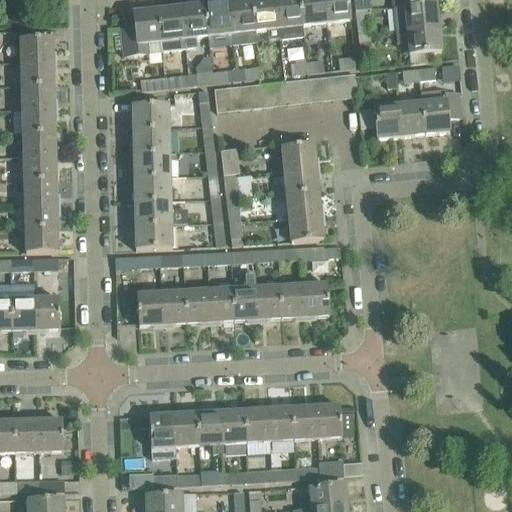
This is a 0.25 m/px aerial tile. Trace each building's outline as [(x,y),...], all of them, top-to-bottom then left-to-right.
[(268,43),(280,41),(274,0),(272,0),(251,2),(255,34),(266,33),(268,43)] [(303,39),(298,0),(274,0),(280,41),(303,39)] [(302,29),(326,26),(322,0),(298,0),(303,39),(304,39),(302,29)] [(322,0),(326,26),(350,23),(347,0),(322,0)] [(369,0),(353,0),(355,13),(366,12),(371,12),(369,0)] [(436,7),(435,0),(391,0),(393,11),(436,7)] [(251,2),(228,5),(233,47),(256,45),(255,34),(251,2)] [(228,5),(204,8),(208,39),(209,50),(233,47),(228,5)] [(438,30),(436,7),(393,11),(395,35),(438,30)] [(196,41),(208,39),(204,8),(181,10),(185,53),(186,53),(185,52),(197,50),(196,41)] [(185,53),(181,10),(157,13),(161,44),(162,56),(185,53)] [(358,38),(368,37),(370,37),(366,12),(355,13),(358,38)] [(121,36),(114,37),(116,49),(122,48),(124,60),(144,58),(149,58),(147,45),(161,44),(157,13),(133,16),(134,31),(121,32),(121,35),(121,36)] [(409,58),(441,55),(438,30),(395,35),(397,47),(408,46),(409,58)] [(370,37),(368,37),(358,38),(360,61),(373,61),(370,37)] [(21,66),(53,65),(52,41),(20,42),(21,66)] [(354,60),(338,62),(339,73),(355,71),(354,60)] [(322,63),(306,65),(306,67),(304,67),(305,72),(308,72),(309,77),(324,75),(323,74),(322,63)] [(53,89),(53,65),(21,66),(22,90),(53,89)] [(309,77),(308,72),(305,72),(304,67),(306,67),(306,65),(290,67),(291,79),(309,77)] [(458,66),(442,68),(444,83),(460,81),(458,66)] [(259,70),(235,72),(237,85),(260,82),(259,70)] [(416,72),(417,81),(420,81),(420,84),(435,82),(434,70),(416,72)] [(237,85),(235,72),(212,75),(212,78),(210,78),(210,83),(213,83),(214,87),(237,85)] [(420,84),(420,81),(417,81),(416,72),(402,74),(403,85),(420,84)] [(212,78),(212,75),(188,77),(190,90),(214,87),(213,83),(210,83),(210,78),(212,78)] [(394,75),(386,76),(387,92),(396,91),(394,75)] [(190,90),(188,77),(164,80),(165,82),(163,82),(163,88),(167,87),(167,92),(190,90)] [(357,101),(355,79),(355,77),(343,79),(345,102),(357,101)] [(343,79),(331,80),(334,103),(345,102),(343,79)] [(164,80),(143,82),(145,95),(167,92),(167,87),(163,88),(163,82),(165,82),(164,80)] [(331,80),(319,81),(322,104),(334,103),(331,80)] [(319,81),(308,82),(310,106),(322,104),(319,81)] [(308,82),(300,83),(296,84),(298,107),(310,106),(308,82)] [(296,84),(284,85),(287,108),(298,107),(296,84)] [(284,85),(272,86),(275,110),(287,108),(284,85)] [(272,86),(261,88),(263,111),(275,110),(272,86)] [(263,111),(261,88),(249,89),(251,112),(263,111)] [(22,113),(54,113),(53,89),(22,90),(22,113)] [(249,89),(237,90),(240,113),(251,112),(249,89)] [(237,90),(225,91),(228,115),(240,113),(237,90)] [(228,115),(225,91),(214,93),(216,116),(228,115)] [(458,97),(445,98),(445,93),(420,96),(421,106),(425,138),(449,135),(447,122),(461,121),(458,97)] [(202,131),(211,130),(209,105),(199,106),(202,131)] [(425,138),(421,106),(398,109),(401,140),(425,138)] [(132,133),(169,132),(168,107),(132,108),(132,133)] [(401,140),(398,109),(374,111),(374,112),(358,114),(360,133),(376,131),(377,143),(401,140)] [(54,113),(22,113),(23,137),(54,136),(54,113)] [(214,154),(211,130),(202,131),(204,155),(214,154)] [(170,156),(169,132),(132,133),(133,157),(170,156)] [(55,160),(54,136),(23,137),(23,161),(55,160)] [(315,171),(313,147),(281,151),(283,174),(315,171)] [(223,180),(235,179),(235,177),(239,176),(236,152),(220,154),(223,180)] [(207,179),(217,178),(214,154),(204,155),(207,179)] [(170,180),(170,156),(133,157),(133,181),(170,180)] [(55,160),(23,161),(24,185),(56,184),(55,160)] [(315,171),(283,174),(286,198),(318,195),(315,171)] [(210,203),(220,202),(217,178),(207,179),(210,203)] [(226,204),(238,203),(238,200),(252,198),(250,178),(235,180),(235,179),(223,180),(226,204)] [(171,204),(170,180),(133,181),(134,205),(171,204)] [(56,184),(24,185),(24,208),(24,209),(56,208),(56,184)] [(318,195),(286,198),(288,222),(320,218),(318,195)] [(213,227),(223,226),(220,202),(210,203),(213,227)] [(229,228),(241,226),(238,203),(226,204),(229,228)] [(171,228),(171,204),(134,205),(135,229),(171,228)] [(56,208),(24,209),(25,233),(57,232),(56,208)] [(288,222),(291,246),(323,243),(320,218),(288,222)] [(213,227),(216,250),(226,249),(223,226),(213,227)] [(241,226),(229,228),(231,249),(243,248),(241,226)] [(171,228),(135,229),(135,254),(172,253),(171,228)] [(57,232),(25,233),(26,256),(26,257),(58,256),(57,255),(57,232)] [(301,252),(302,263),(324,261),(324,250),(301,252)] [(302,263),(301,252),(277,253),(278,264),(302,263)] [(254,254),(254,265),(278,264),(277,253),(254,254)] [(254,265),(254,254),(230,256),(230,267),(254,265)] [(207,268),(230,267),(230,256),(206,257),(207,268)] [(207,268),(206,257),(182,258),(183,270),(207,268)] [(158,259),(159,271),(183,270),(182,258),(158,259)] [(159,271),(158,259),(135,261),(136,272),(159,271)] [(34,263),(34,274),(58,273),(58,262),(34,263)] [(0,274),(10,274),(10,263),(0,263),(0,274)] [(10,263),(10,274),(34,274),(34,263),(10,263)] [(243,292),(232,293),(234,325),(257,324),(256,291),(255,291),(254,275),(243,276),(243,292)] [(305,321),(329,320),(327,287),(303,289),(305,321)] [(281,322),(305,321),(303,289),(280,290),(281,322)] [(257,324),(281,322),(280,290),(256,291),(257,324)] [(232,293),(208,294),(210,326),(234,325),(232,293)] [(186,327),(210,326),(208,294),(184,295),(186,327)] [(162,329),(186,327),(184,295),(160,297),(162,329)] [(160,297),(136,298),(138,330),(162,329),(160,297)] [(35,302),(36,334),(60,333),(59,301),(35,302)] [(0,334),(12,335),(11,303),(0,302),(0,334)] [(36,334),(35,302),(11,303),(12,335),(36,334)] [(318,442),(341,441),(340,409),(316,410),(318,442)] [(294,444),(317,442),(318,442),(316,410),(292,412),(294,444)] [(294,444),(292,412),(268,413),(270,445),(294,444)] [(270,445),(268,413),(244,414),(246,446),(270,445)] [(246,446),(244,414),(220,416),(222,448),(246,446)] [(198,449),(222,448),(220,416),(196,417),(198,449)] [(198,449),(196,417),(173,418),(174,450),(198,449)] [(173,418),(149,420),(151,452),(151,463),(175,461),(174,450),(173,418)] [(14,425),(15,457),(39,456),(38,424),(14,425)] [(39,456),(63,455),(62,424),(38,424),(39,456)] [(14,425),(0,425),(0,457),(15,457),(14,425)] [(344,481),(344,479),(343,465),(319,466),(320,482),(344,481)] [(320,482),(319,466),(318,466),(319,470),(295,472),(296,484),(320,482)] [(296,484),(295,472),(271,473),(272,485),(296,484)] [(272,485),(271,473),(248,474),(248,486),(272,485)] [(248,486),(248,474),(224,476),(224,487),(248,486)] [(200,488),(224,487),(224,476),(200,477),(200,488)] [(200,488),(200,477),(176,478),(177,490),(200,488)] [(154,479),(154,491),(177,490),(176,478),(154,479)] [(64,484),(39,485),(40,496),(64,495),(64,484)] [(15,485),(0,485),(0,496),(16,497),(15,485)] [(39,485),(15,485),(16,497),(40,496),(39,485)] [(347,508),(349,507),(349,501),(347,501),(345,488),(308,492),(310,511),(347,508)] [(249,511),(261,511),(261,504),(261,493),(248,494),(249,511)] [(244,511),(243,495),(233,496),(233,511),(244,511)] [(145,498),(145,511),(182,511),(182,497),(145,498)] [(27,502),(27,511),(63,511),(63,501),(27,502)]
